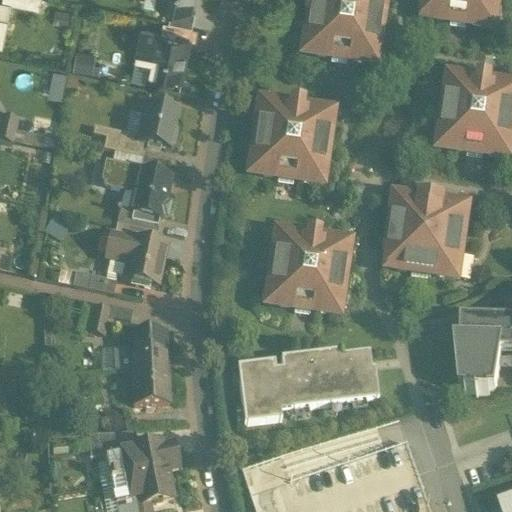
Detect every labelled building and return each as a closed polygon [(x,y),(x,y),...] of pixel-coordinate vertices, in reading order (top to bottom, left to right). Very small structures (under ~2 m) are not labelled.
[(41,0),(28,0),(27,8),(39,10),(41,0)] [(192,0),(158,0),(158,4),(191,11),(192,0)] [(311,0),(310,9),(308,8),(305,30),(307,30),(303,55),(331,59),(330,64),(345,66),(346,61),(374,65),(377,40),(379,41),(382,19),(380,19),(383,0),(311,0)] [(425,0),(423,18),(451,22),(450,28),(465,30),(465,25),(493,29),(497,4),(499,5),(499,0),(425,0)] [(0,45),(5,47),(12,4),(2,2),(0,1),(0,45)] [(161,34),(189,40),(189,41),(195,42),(197,30),(163,23),(161,34)] [(161,34),(157,33),(157,34),(141,31),(136,57),(152,60),(147,83),(179,90),(183,76),(181,76),(189,41),(189,40),(161,34)] [(96,73),(97,53),(75,52),(74,71),(96,73)] [(480,88),(475,87),(476,83),(450,79),(446,103),(444,103),(441,125),(443,125),(439,149),(467,153),(466,159),(481,161),(482,156),(510,160),(511,146),(511,87),(494,85),(494,90),(489,89),(490,81),(491,81),(491,80),(481,78),(480,80),(481,80),(480,88)] [(286,108),(260,105),(256,129),(254,129),(251,150),(253,151),(250,175),(278,179),(277,184),(292,187),(293,181),(320,185),(324,161),(326,161),(329,140),(327,139),(330,115),(304,111),(304,115),(299,115),(300,107),(301,107),(301,105),(291,104),(291,106),(290,113),(285,113),(286,108)] [(178,113),(146,106),(139,139),(138,145),(144,147),(169,152),(170,149),(172,150),(176,132),(174,132),(178,113)] [(1,118),(0,122),(0,129),(14,133),(17,121),(1,118)] [(14,133),(0,129),(0,142),(11,145),(14,133)] [(144,147),(138,145),(139,139),(94,130),(92,137),(105,140),(102,152),(114,155),(141,160),(144,147)] [(111,166),(139,172),(142,161),(141,160),(114,155),(111,166)] [(170,179),(139,172),(111,166),(106,165),(102,183),(106,190),(122,193),(129,189),(135,190),(130,213),(130,214),(160,221),(161,221),(161,220),(167,221),(170,205),(165,204),(170,179)] [(427,199),(420,198),(420,203),(396,199),(393,224),(391,223),(387,245),(390,245),(386,270),(412,274),(411,279),(429,282),(430,276),(456,280),(460,256),(462,256),(465,234),(463,234),(467,210),(443,206),(444,201),(437,200),(427,198),(427,199)] [(160,221),(130,214),(130,213),(119,211),(116,226),(157,235),(160,221)] [(157,235),(116,226),(114,238),(132,242),(133,240),(155,245),(157,235)] [(308,237),(307,244),(302,244),(303,239),(277,236),(273,260),(271,260),(268,281),(270,282),(266,306),(294,310),(293,315),(308,318),(309,312),(337,316),(340,292),(343,292),(346,270),(344,270),(347,246),(321,242),(321,246),(316,246),(317,238),(318,238),(318,236),(312,236),(308,235),(307,237),(308,237)] [(132,242),(111,237),(106,259),(127,264),(124,280),(116,278),(115,283),(116,280),(124,281),(157,289),(166,247),(133,240),(132,242)] [(90,278),(75,275),(72,288),(87,292),(90,278)] [(115,283),(90,278),(87,292),(112,297),(115,283)] [(132,314),(107,308),(107,312),(108,313),(106,322),(129,326),(132,314)] [(107,312),(94,310),(90,329),(104,332),(106,322),(108,313),(107,312)] [(511,322),(461,322),(460,341),(454,341),(459,390),(465,390),(465,394),(464,394),(464,396),(476,396),(476,397),(476,399),(477,399),(478,397),(477,397),(477,396),(489,396),(489,394),(488,394),(489,391),(495,391),(501,354),(511,354),(511,322)] [(164,334),(129,336),(130,353),(131,372),(166,370),(164,334)] [(130,353),(115,354),(116,373),(131,372),(130,353)] [(330,355),(280,361),(281,373),(337,366),(336,361),(336,360),(330,361),(330,355)] [(274,365),(236,369),(243,427),(281,423),(280,414),(275,373),(274,365)] [(166,370),(131,372),(133,409),(168,407),(166,370)] [(363,373),(286,382),(290,413),(377,403),(374,371),(363,373)] [(120,437),(88,438),(88,440),(89,457),(89,458),(91,469),(96,468),(108,465),(106,456),(137,450),(134,435),(120,437)] [(137,450),(106,456),(108,465),(110,477),(108,477),(109,484),(111,484),(116,507),(117,507),(118,511),(149,511),(149,506),(172,502),(169,487),(172,487),(169,473),(177,471),(172,447),(162,449),(162,445),(137,450)] [(427,511),(406,447),(289,486),(280,461),(240,475),(252,511),(427,511)] [(110,477),(108,465),(96,468),(104,511),(118,511),(117,507),(116,507),(111,484),(109,484),(108,477),(110,477)] [(511,511),(511,501),(498,507),(499,511),(511,511)]
